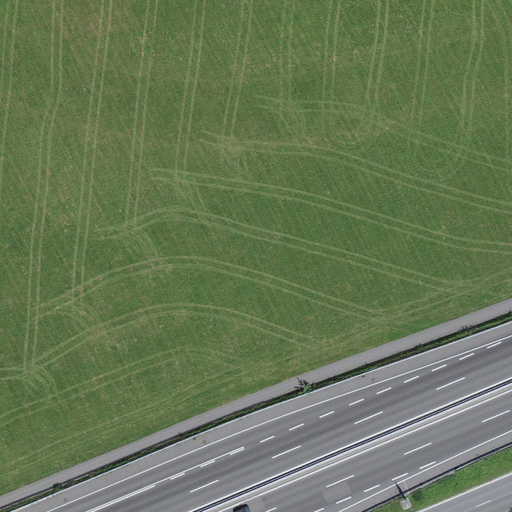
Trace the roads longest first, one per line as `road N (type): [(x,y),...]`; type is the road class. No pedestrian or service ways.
road 1 (motorway): [(511,357),(264,459)]
road 2 (motorway): [(266,511),(511,409)]
road 3 (motorway): [(264,459),(165,479),(67,511)]
road 4 (motorway): [(264,459),(140,511)]
